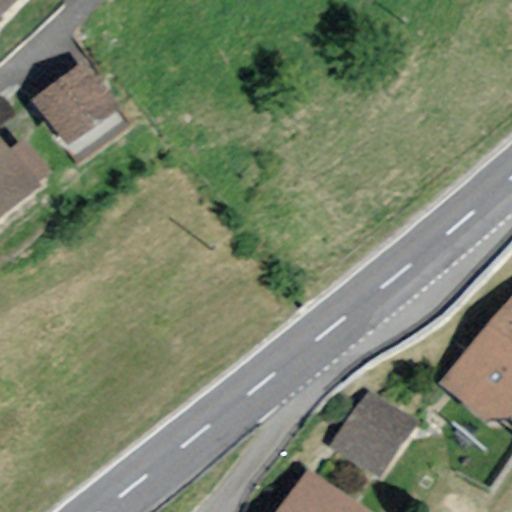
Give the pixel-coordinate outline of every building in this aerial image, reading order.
[(0,0),(0,33),(34,0),(0,0)] [(122,124),(85,76),(42,108),(79,156),(122,124)] [(0,157),(0,230),(53,191),(24,153),(6,166),(0,157)] [(511,323),(454,389),(498,427),(511,413),(511,414),(511,323)] [(418,432),(366,398),(332,448),(384,483),(418,432)] [(347,511),(314,487),(295,511),(347,511)]
